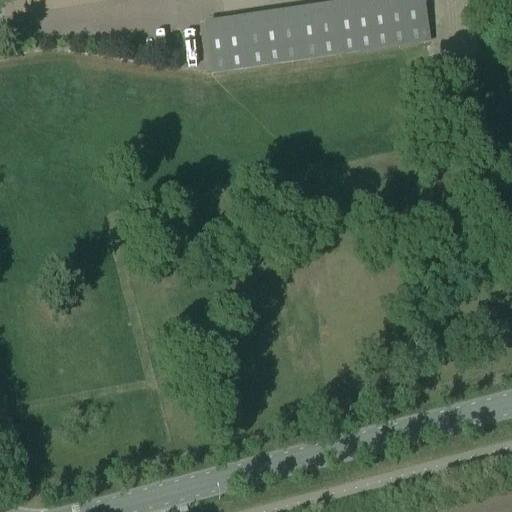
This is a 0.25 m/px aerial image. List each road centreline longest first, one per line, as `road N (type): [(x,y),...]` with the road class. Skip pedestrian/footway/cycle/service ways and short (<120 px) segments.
road 1 (primary): [(107,511),(511,405)]
road 2 (unknown): [(0,6),(218,0)]
